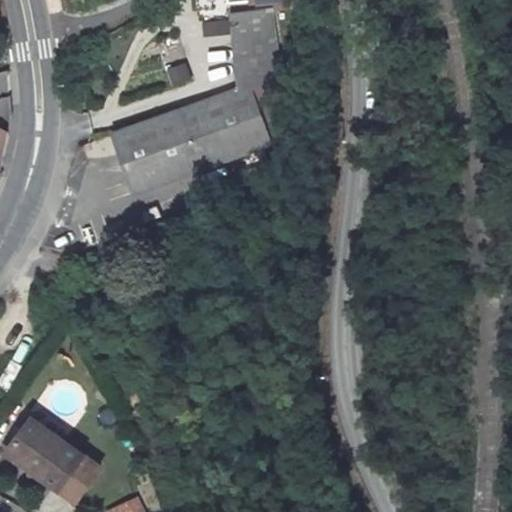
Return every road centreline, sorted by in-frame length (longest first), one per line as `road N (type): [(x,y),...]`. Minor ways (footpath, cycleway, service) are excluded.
road 1 (secondary): [(390,511),(344,370),(362,174),(361,0)]
road 2 (tertiary): [(34,48),(41,126),(0,241)]
